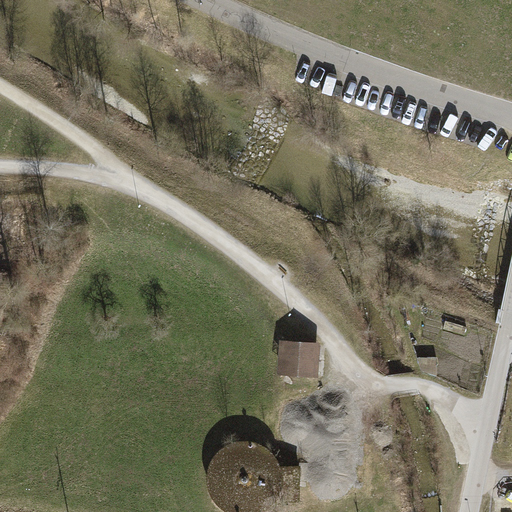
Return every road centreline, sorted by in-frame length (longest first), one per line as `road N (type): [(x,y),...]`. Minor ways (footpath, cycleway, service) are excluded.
road 1 (track): [(490,413),(424,385),(369,381),(289,293),(144,189)]
road 2 (residential): [(511,115),(298,41),(207,0)]
road 3 (residential): [(467,511),(511,304)]
road 4 (track): [(144,189),(0,88)]
road 5 (track): [(144,189),(77,170),(0,166)]
